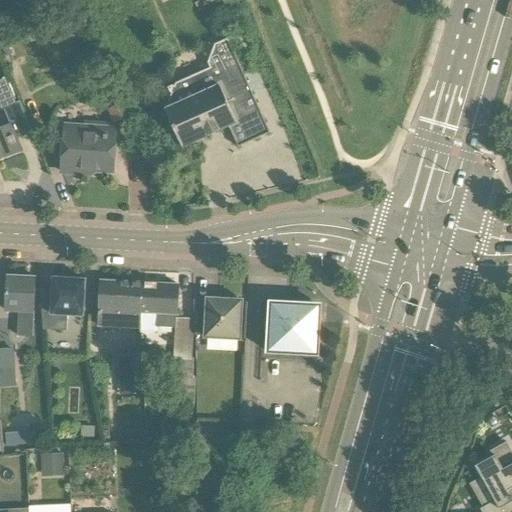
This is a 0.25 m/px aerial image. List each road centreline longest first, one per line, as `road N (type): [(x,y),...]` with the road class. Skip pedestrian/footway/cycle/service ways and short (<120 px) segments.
road 1 (tertiary): [(406,248),(296,231),(185,246),(0,236)]
road 2 (primary): [(406,248),(332,511)]
road 3 (primary): [(372,511),(443,256)]
road 4 (primary): [(479,0),(406,248)]
road 5 (primary): [(443,256),(511,23)]
